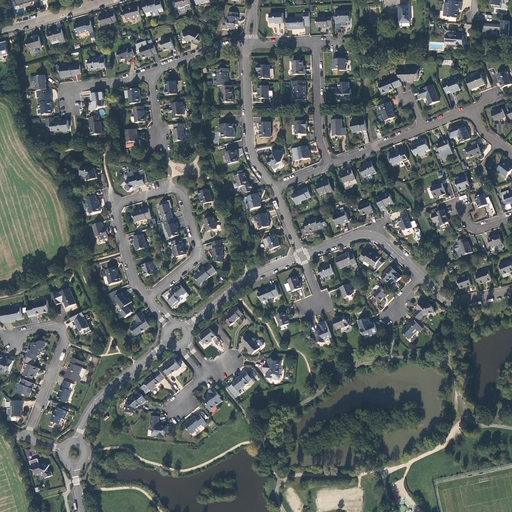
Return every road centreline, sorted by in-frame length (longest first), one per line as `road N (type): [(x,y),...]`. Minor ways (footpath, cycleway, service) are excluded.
road 1 (residential): [(147,296),(198,253),(183,192),(114,203)]
road 2 (residential): [(25,438),(63,334),(54,327),(14,335)]
road 3 (residential): [(275,189),(250,142),(248,42)]
road 4 (unclassified): [(422,277),(373,235),(302,255)]
road 5 (unclassified): [(302,255),(247,279),(186,328)]
road 6 (unclassified): [(167,342),(102,396),(77,441)]
road 7 (residential): [(0,34),(120,0)]
road 8 (residential): [(320,43),(320,118),(331,163)]
